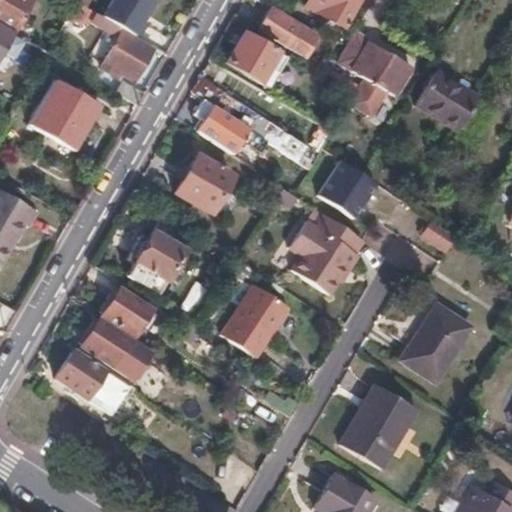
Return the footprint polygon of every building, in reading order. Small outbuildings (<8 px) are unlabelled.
[(0,0),(0,23),(11,30),(29,0),(0,0)] [(110,0),(100,18),(135,39),(144,26),(139,23),(151,3),(146,0),(110,0)] [(308,0),(305,6),(342,28),(358,0),(308,0)] [(75,25),(85,9),(74,3),(65,19),(75,25)] [(260,33),(289,51),(301,30),(273,13),(260,33)] [(107,26),(103,32),(115,39),(101,63),(131,80),(148,51),(107,26)] [(289,51),(320,71),(327,60),(315,52),(321,42),(301,30),(289,51)] [(0,31),(0,52),(12,60),(21,46),(8,38),(8,37),(0,31)] [(369,42),(354,33),(336,63),(362,80),(355,92),(348,104),(370,118),(382,100),(380,97),(383,92),(393,99),(410,69),(368,43),(369,42)] [(269,71),(275,75),(284,60),(243,35),(226,63),(260,84),(269,71)] [(414,107),(454,133),(473,103),(476,99),(435,73),(414,107)] [(306,148),(199,78),(190,94),(202,101),(266,142),(297,162),(306,148)] [(113,94),(134,106),(141,94),(120,81),(113,94)] [(50,82),(25,125),(70,151),(95,107),(50,82)] [(259,152),(266,142),(202,101),(192,116),(201,121),(194,132),(230,156),(240,140),(259,152)] [(453,136),(467,144),(486,112),(473,103),(454,133),(453,136)] [(460,154),(467,144),(453,136),(447,146),(460,154)] [(175,193),(208,213),(229,179),(196,158),(175,193)] [(362,176),(340,161),(317,196),(351,218),(374,183),(362,176)] [(0,265),(23,226),(27,229),(36,214),(0,193),(0,265)] [(361,242),(323,217),(315,230),(305,223),(288,251),(297,257),(288,271),(326,295),(334,283),(337,286),(356,258),(352,256),(361,242)] [(455,237),(446,231),(442,229),(431,221),(421,236),(445,252),(455,237)] [(130,267),(124,277),(156,296),(182,252),(150,234),(145,242),(135,237),(120,262),(130,267)] [(219,336),(252,357),(284,307),(251,286),(219,336)] [(116,290),(109,301),(106,299),(97,311),(100,313),(99,316),(130,337),(148,311),(116,290)] [(394,337),(409,346),(435,306),(420,296),(394,337)] [(435,306),(409,346),(399,362),(433,383),(469,327),(435,306)] [(96,321),(94,324),(91,321),(83,332),(86,335),(79,347),(111,368),(128,380),(146,354),(96,321)] [(71,353),(52,382),(107,419),(126,390),(118,384),(71,353)] [(336,445),(379,471),(414,411),(371,385),(336,445)] [(251,468),(257,472),(263,462),(257,458),(251,468)] [(333,473),(311,509),(314,511),(368,511),(376,500),(333,473)] [(511,511),(511,494),(490,482),(482,495),(470,487),(459,505),(454,511),(511,511)] [(438,510),(441,511),(454,511),(459,505),(445,497),(438,510)]
